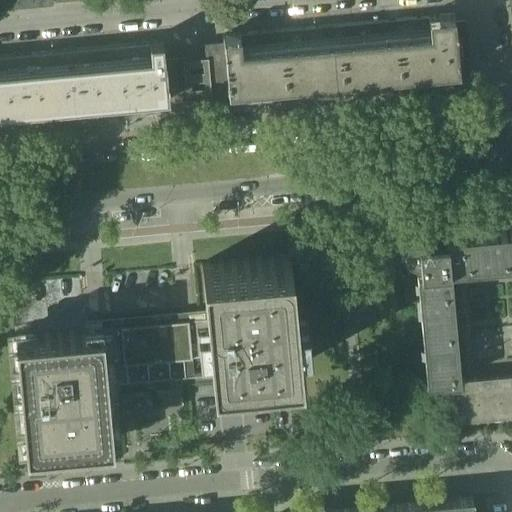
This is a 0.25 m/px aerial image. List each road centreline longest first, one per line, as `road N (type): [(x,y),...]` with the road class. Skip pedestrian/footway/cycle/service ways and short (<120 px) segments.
road 1 (residential): [(0,505),(490,457),(511,470)]
road 2 (secondary): [(0,212),(494,168)]
road 3 (secondary): [(490,111),(0,153)]
road 4 (residential): [(0,27),(192,10)]
